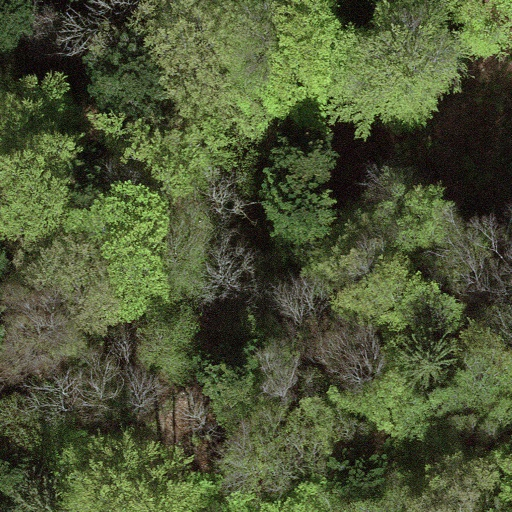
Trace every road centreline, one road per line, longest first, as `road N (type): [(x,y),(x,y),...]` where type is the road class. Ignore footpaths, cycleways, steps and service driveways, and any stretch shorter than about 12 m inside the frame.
road 1 (track): [(58,511),(511,55)]
road 2 (track): [(248,0),(0,119)]
